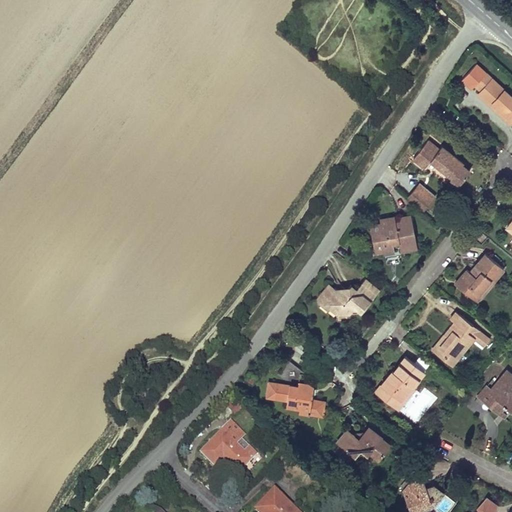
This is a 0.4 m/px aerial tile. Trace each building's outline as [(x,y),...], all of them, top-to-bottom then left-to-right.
[(511,109),(511,99),(484,73),(474,84),(481,90),(477,95),(489,106),(492,103),(506,116),(511,109)] [(508,124),(511,120),(511,109),(506,116),(492,103),(489,106),(501,118),(508,124)] [(441,149),(429,139),(416,156),(422,161),(428,166),(434,159),(454,175),(453,177),(462,184),(472,171),(465,164),(466,162),(445,145),(441,149)] [(431,200),(435,194),(421,182),(416,188),(431,200)] [(409,197),(423,209),(431,200),(416,188),(409,197)] [(385,220),(371,222),(375,249),(394,246),(393,240),(400,239),(400,242),(407,241),(407,245),(416,243),(411,212),(402,214),(403,218),(397,219),(398,223),(390,224),(389,222),(385,223),(385,220)] [(397,219),(396,213),(390,214),(384,215),(385,220),(385,223),(389,222),(390,224),(398,223),(397,219)] [(417,247),(416,243),(407,245),(407,241),(400,242),(401,249),(417,247)] [(493,281),(504,269),(486,254),(471,273),(468,270),(456,285),(467,293),(471,288),(476,292),(488,277),(493,281)] [(361,309),(379,287),(365,275),(357,286),(352,282),(349,286),(344,292),(337,286),(334,284),(320,301),(329,308),(330,306),(334,301),(337,303),(336,311),(350,310),(355,304),(361,309)] [(477,302),(493,281),(488,277),(476,292),(471,288),(467,293),(477,302)] [(334,284),(330,280),(320,292),(320,301),(334,284)] [(472,339),(479,330),(455,311),(449,318),(454,321),(444,334),(447,336),(439,346),(447,352),(443,358),(452,365),(472,339)] [(489,338),(479,330),(472,339),(482,347),(489,338)] [(447,336),(444,334),(432,349),(443,358),(447,352),(439,346),(447,336)] [(411,387),(423,371),(405,357),(393,372),(395,374),(392,378),(388,375),(374,393),(388,404),(394,396),(399,400),(410,386),(411,387)] [(290,385),(268,381),(265,398),(285,400),(294,401),(293,407),(298,408),(309,409),(310,398),(312,386),(309,383),(302,382),(303,372),(287,360),(276,374),(290,385)] [(162,390),(159,382),(165,372),(156,367),(150,375),(144,376),(138,380),(135,385),(133,393),(137,400),(144,404),(150,404),(156,401),(160,396),(162,390)] [(511,408),(511,407),(511,373),(507,369),(491,389),(485,396),(491,401),(490,404),(500,411),(506,404),(511,408)] [(256,377),(249,372),(244,378),(251,383),(256,377)] [(491,389),(486,385),(479,394),(490,404),(491,401),(485,396),(491,389)] [(399,400),(394,396),(388,404),(397,411),(414,389),(411,387),(410,386),(399,400)] [(309,409),(298,408),(297,414),(321,417),(323,400),(310,398),(309,409)] [(237,405),(233,400),(228,404),(232,409),(237,405)] [(244,434),(231,422),(201,452),(215,466),(223,458),(229,464),(238,472),(251,459),(244,452),(235,443),(244,434)] [(386,448),(364,431),(361,435),(383,451),(386,448)] [(337,449),(332,456),(344,464),(348,458),(351,460),(355,454),(358,454),(364,458),(365,455),(374,463),(383,451),(361,435),(357,440),(351,441),(348,438),(339,440),(333,447),(337,449)] [(256,453),(250,447),(244,452),(251,459),(256,453)] [(374,463),(365,455),(364,458),(373,465),(374,463)] [(411,480),(404,488),(410,506),(417,511),(423,505),(428,499),(437,497),(442,491),(433,483),(426,485),(423,476),(411,480)] [(295,511),(273,491),(256,509),(258,511),(295,511)] [(493,511),(495,503),(486,496),(476,509),(479,511),(493,511)] [(428,499),(423,505),(428,509),(437,497),(428,499)]
